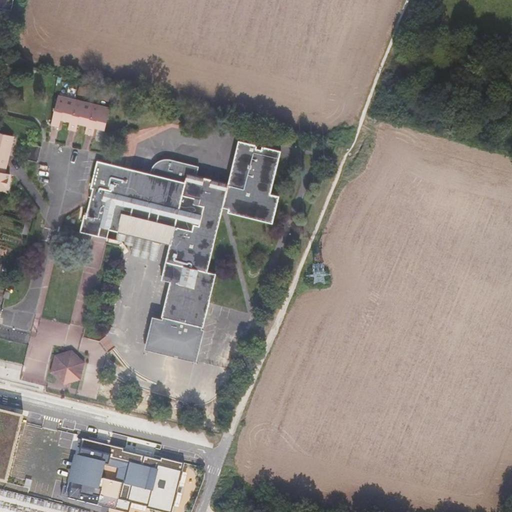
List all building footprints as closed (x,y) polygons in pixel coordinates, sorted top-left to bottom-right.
[(103,128),(108,106),(55,95),(49,124),(57,126),(58,118),(68,120),(66,128),(74,130),(76,122),(85,124),(83,132),(91,134),(93,126),(103,128)] [(0,190),(4,192),(8,174),(3,173),(11,137),(0,134),(0,190)] [(151,316),(143,349),(196,362),(203,328),(201,328),(202,325),(214,271),(205,269),(210,248),(221,203),(227,205),(226,208),(270,219),(277,193),(268,190),(278,148),(236,138),(226,181),(197,174),(199,165),(171,159),(167,158),(165,159),(161,159),(158,161),(155,164),(153,167),(151,172),(95,159),(89,187),(91,188),(85,215),(82,215),(78,231),(98,236),(99,227),(107,229),(117,231),(160,241),(168,243),(160,278),(168,280),(161,316),(160,318),(151,316)] [(22,159),(36,162),(40,147),(25,144),(22,159)] [(105,237),(107,229),(99,227),(98,236),(105,237)] [(160,241),(117,231),(115,239),(124,241),(123,246),(130,248),(128,254),(156,260),(160,241)] [(9,280),(13,265),(4,263),(1,277),(9,280)] [(81,379),(85,362),(71,349),(54,354),(50,372),(63,385),(81,379)] [(0,481),(7,483),(24,415),(0,409),(0,481)]
